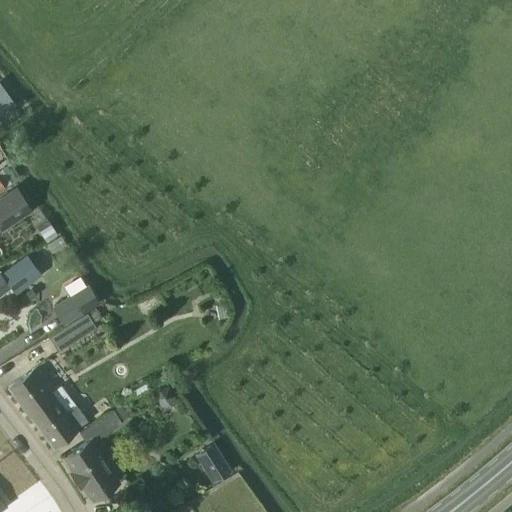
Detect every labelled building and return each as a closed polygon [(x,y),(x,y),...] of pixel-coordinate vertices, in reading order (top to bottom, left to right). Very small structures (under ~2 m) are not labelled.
[(0,80),(0,112),(2,115),(20,102),(3,79),(0,80)] [(20,177),(11,163),(2,169),(1,168),(0,169),(0,192),(6,188),(5,187),(11,184),(10,183),(20,177)] [(33,211),(16,186),(0,197),(0,229),(2,232),(33,211)] [(0,294),(10,287),(13,291),(40,270),(28,254),(0,275),(0,274),(0,294)] [(65,300),(52,308),(61,323),(74,315),(83,309),(84,311),(97,303),(87,286),(65,300)] [(156,295),(147,300),(151,307),(159,302),(156,295)] [(224,306),(216,308),(219,320),(227,318),(224,306)] [(102,317),(95,307),(48,336),(57,351),(96,327),(93,323),(102,317)] [(66,412),(33,369),(9,388),(54,447),(87,421),(75,405),(66,412)] [(157,386),(152,397),(158,407),(170,406),(176,395),(169,385),(157,386)] [(127,417),(119,405),(79,432),(86,443),(63,458),(71,470),(69,472),(80,488),(82,487),(92,500),(118,482),(91,442),(122,422),(121,421),(127,417)] [(216,443),(197,454),(214,482),(233,470),(216,443)] [(3,474),(0,476),(0,511),(18,500),(3,474)]
